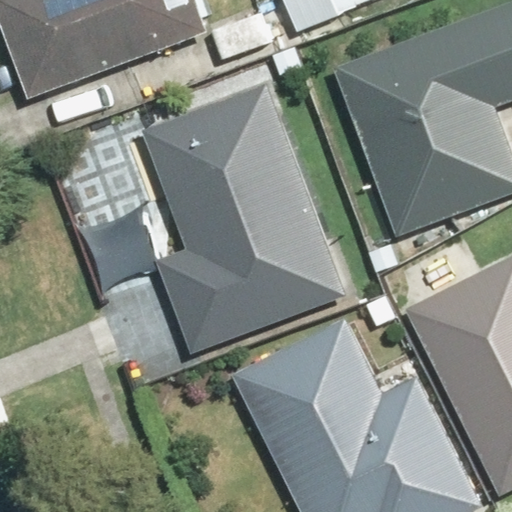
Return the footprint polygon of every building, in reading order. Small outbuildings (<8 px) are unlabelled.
[(2,0),(40,99),(221,32),(209,0),(2,0)] [(341,0),(347,14),(383,0),(341,0)] [(511,7),(344,70),(406,238),(511,198),(511,122),(506,107),(511,105),(511,7)] [(202,355),(358,296),(276,84),(152,131),(197,250),(166,262),(202,355)] [(511,260),(415,309),(510,497),(511,495),(511,260)] [(242,375),(311,511),(480,511),(492,506),(426,376),(394,392),(356,318),(242,375)]
